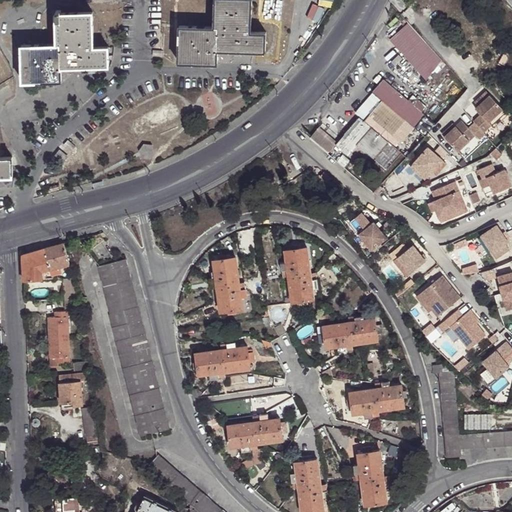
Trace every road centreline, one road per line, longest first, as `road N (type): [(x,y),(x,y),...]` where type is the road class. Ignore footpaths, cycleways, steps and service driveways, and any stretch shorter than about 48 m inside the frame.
road 1 (residential): [(431,454),(428,405),(396,316),(361,266),(320,230),(247,219),(220,229),(154,284)]
road 2 (residential): [(182,404),(305,387),(324,421),(431,454)]
road 3 (unclassified): [(7,239),(21,511)]
road 4 (residential): [(285,122),(369,199),(430,240)]
road 5 (residential): [(437,132),(468,96),(470,82),(396,0)]
road 6 (secondary): [(141,205),(208,179),(285,122)]
road 7 (secondary): [(274,110),(214,152),(136,188)]
road 8 (secondary): [(285,122),(329,78),(381,0)]
road 9 (secondary): [(360,0),(317,66),(274,110)]
road 10 (residential): [(182,404),(227,480),(261,511)]
road 11 (residential): [(154,284),(182,404)]
